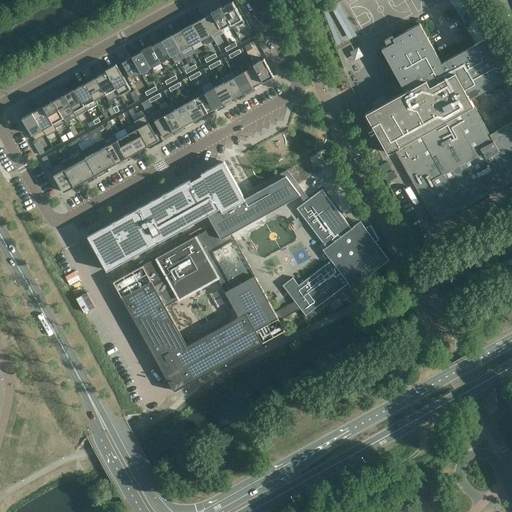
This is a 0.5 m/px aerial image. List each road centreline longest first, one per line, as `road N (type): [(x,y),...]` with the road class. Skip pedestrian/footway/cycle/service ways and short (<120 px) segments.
road 1 (residential): [(252,0),(299,90),(54,225)]
road 2 (secondary): [(511,343),(218,506)]
road 3 (secondary): [(247,511),(511,364)]
road 4 (residential): [(0,106),(193,0)]
road 5 (tertiary): [(91,401),(0,234)]
road 6 (tertiary): [(91,401),(97,432),(141,511)]
